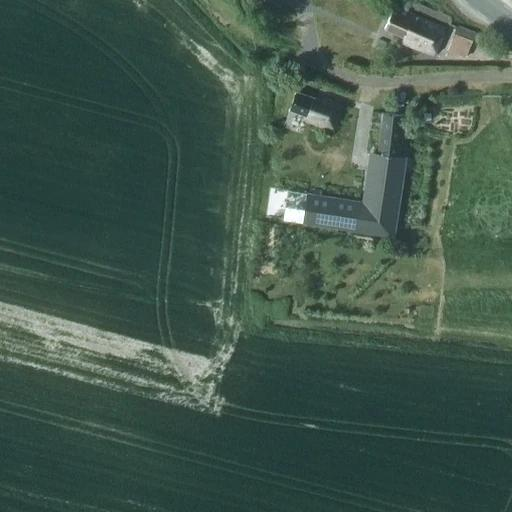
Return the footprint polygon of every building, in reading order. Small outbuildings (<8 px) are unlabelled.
[(393,7),(384,30),(404,38),(402,43),(434,56),(445,29),(393,7)] [(461,28),(451,50),(464,56),(475,33),(461,28)] [(306,120),(332,129),(341,105),(322,98),(321,101),(295,91),(289,109),(307,116),(306,120)] [(348,105),(348,118),(362,118),(363,105),(348,105)] [(370,153),(363,201),(357,200),(357,201),(283,190),(279,221),(391,236),(402,157),(398,157),(404,116),(383,113),(377,154),(370,153)]
